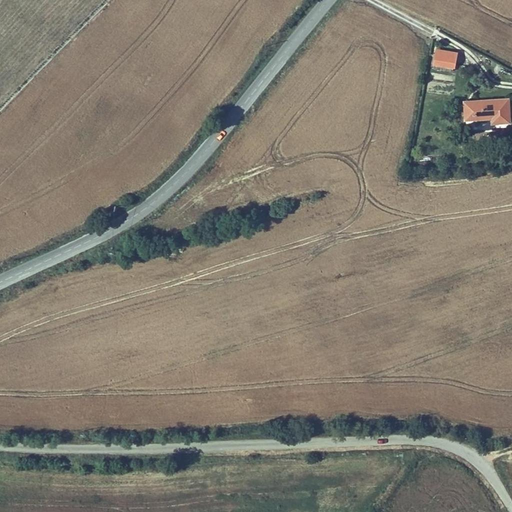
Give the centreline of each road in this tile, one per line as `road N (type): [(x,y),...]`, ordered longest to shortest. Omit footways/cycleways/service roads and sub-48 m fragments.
road 1 (tertiary): [(0,446),(424,442),(476,462),(511,510)]
road 2 (secondary): [(0,278),(129,214),(190,164),(323,0)]
road 3 (unclassified): [(394,0),(511,59)]
